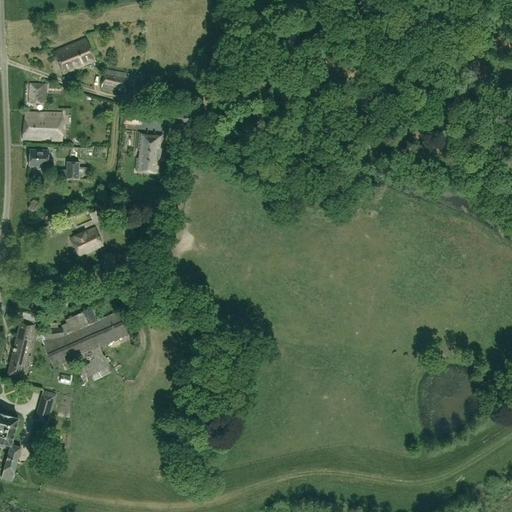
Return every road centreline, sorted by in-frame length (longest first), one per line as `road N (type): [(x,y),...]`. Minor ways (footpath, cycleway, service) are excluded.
road 1 (residential): [(0,242),(7,150),(1,0)]
road 2 (track): [(3,243),(0,279),(149,277)]
